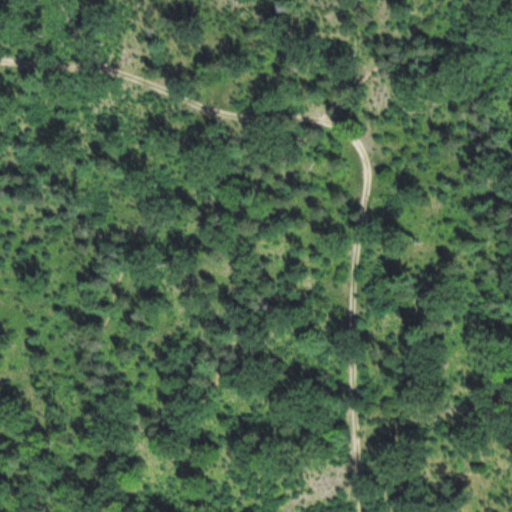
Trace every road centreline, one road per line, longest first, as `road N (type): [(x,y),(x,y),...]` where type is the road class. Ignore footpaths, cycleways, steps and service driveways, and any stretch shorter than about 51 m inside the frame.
road 1 (track): [(371,155),(356,130),(325,116),(222,116),(134,74),(0,59)]
road 2 (track): [(361,511),(353,289),(371,155)]
